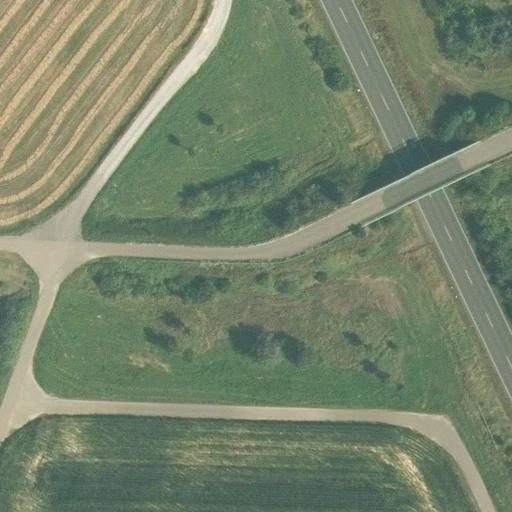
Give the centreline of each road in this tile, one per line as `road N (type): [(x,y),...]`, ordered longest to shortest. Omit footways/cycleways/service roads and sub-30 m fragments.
road 1 (track): [(486,511),(458,453),(437,430),(409,420),(7,405)]
road 2 (secondary): [(511,394),(324,0)]
road 3 (unclassified): [(385,198),(281,246),(240,253),(61,249)]
road 4 (track): [(61,249),(90,240),(208,69),(224,41),(228,0)]
road 5 (unclassified): [(61,249),(0,428)]
